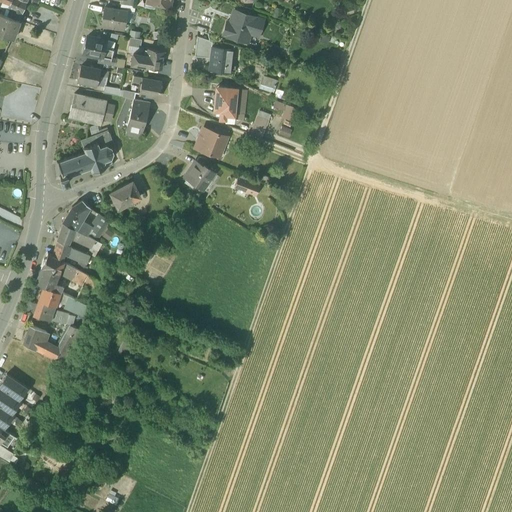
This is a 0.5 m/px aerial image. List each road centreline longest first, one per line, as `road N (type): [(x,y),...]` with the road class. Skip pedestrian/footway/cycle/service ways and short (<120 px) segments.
road 1 (track): [(187,511),(366,0)]
road 2 (residential): [(39,197),(93,186),(164,143),(176,108),(185,0)]
road 3 (track): [(311,158),(511,216)]
road 4 (residential): [(78,0),(42,125),(39,197)]
